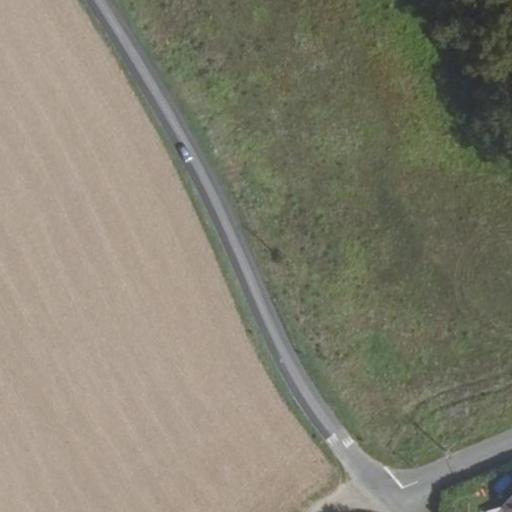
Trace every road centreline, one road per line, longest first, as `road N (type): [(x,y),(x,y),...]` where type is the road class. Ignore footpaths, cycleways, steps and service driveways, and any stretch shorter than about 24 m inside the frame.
road 1 (tertiary): [(388,495),(291,368),(211,196),(98,0)]
road 2 (tertiary): [(511,442),(388,495)]
